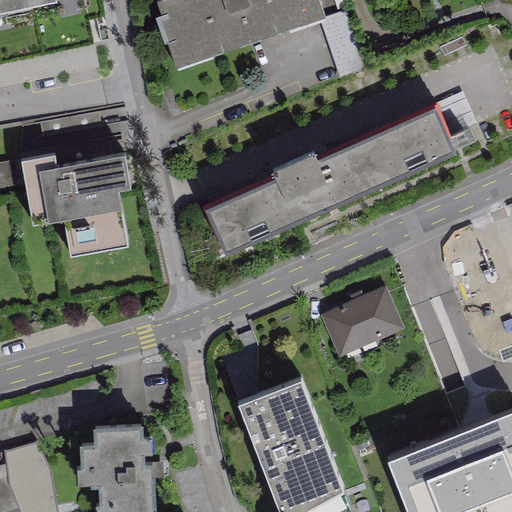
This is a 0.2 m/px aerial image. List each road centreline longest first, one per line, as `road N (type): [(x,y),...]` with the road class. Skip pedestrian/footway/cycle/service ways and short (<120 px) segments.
road 1 (residential): [(511,183),(186,323)]
road 2 (residential): [(186,323),(120,0)]
road 3 (residential): [(186,323),(0,378)]
road 4 (residential): [(186,323),(222,511)]
